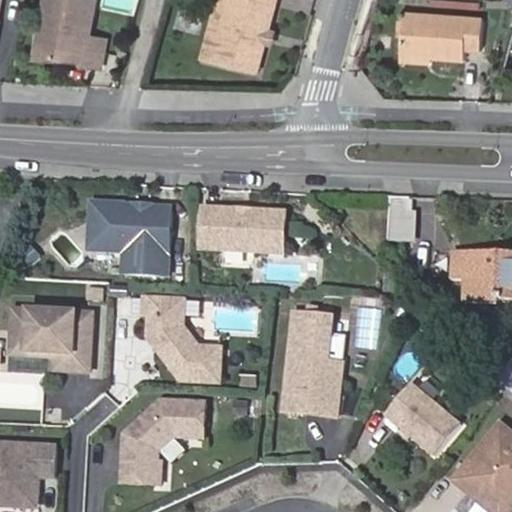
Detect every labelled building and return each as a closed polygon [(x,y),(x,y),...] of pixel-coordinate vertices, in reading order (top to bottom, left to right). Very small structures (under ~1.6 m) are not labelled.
[(96,0),(94,0),(47,0),(43,25),(49,26),(43,60),(84,61),(83,66),(101,67),(106,41),(89,38),(96,0)] [(217,0),(201,61),(214,64),(231,0),(217,0)] [(264,44),(267,33),(276,0),(231,0),(214,64),(255,75),(264,44)] [(404,58),(466,61),(467,51),(483,52),(485,20),(407,16),(404,58)] [(49,26),(43,25),(36,60),(43,60),(49,26)] [(275,34),(267,33),(264,44),(271,46),(275,34)] [(415,199),(392,198),(391,239),(413,241),(415,199)] [(125,253),(124,274),(170,276),(173,211),(155,210),(151,214),(140,214),(134,207),(126,206),(126,203),(93,202),(91,236),(97,243),(118,244),(125,253)] [(134,204),(134,207),(140,214),(151,214),(155,210),(155,205),(134,204)] [(204,213),(202,250),(286,254),(288,213),(225,209),(220,213),(204,213)] [(90,251),(125,253),(118,244),(97,243),(91,236),(90,251)] [(43,258),(33,246),(23,254),(34,267),(43,258)] [(511,301),(511,254),(453,252),(453,280),(469,280),(468,302),(493,304),(493,301),(511,301)] [(88,285),(88,299),(106,300),(107,286),(88,285)] [(186,299),(145,297),(144,313),(150,314),(148,336),(183,380),(223,382),(225,347),(201,345),(184,325),(186,299)] [(15,310),(13,353),(58,356),(57,369),(91,371),(94,314),(15,310)] [(333,324),(296,320),(287,398),(320,401),(318,418),(338,421),(344,368),(329,367),(333,324)] [(511,359),(499,376),(497,379),(511,394),(511,359)] [(259,390),(260,379),(243,378),(242,389),(259,390)] [(413,382),(387,414),(437,455),(463,423),(413,382)] [(37,387),(0,385),(0,401),(36,403),(37,387)] [(320,401),(287,398),(285,415),(318,418),(320,401)] [(126,434),(123,483),(163,485),(164,463),(160,463),(161,450),(176,436),(206,438),(208,402),(163,400),(126,434)] [(50,408),(49,422),(64,423),(64,409),(50,408)] [(510,511),(511,510),(511,430),(502,422),(455,479),(494,511),(510,511)] [(0,442),(0,505),(36,507),(36,493),(41,493),(41,476),(57,477),(58,445),(0,442)]
